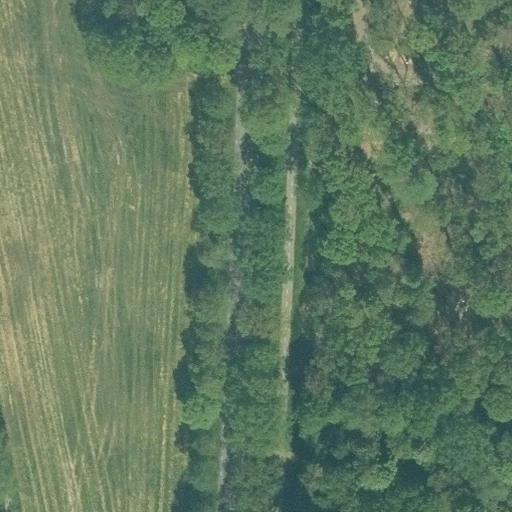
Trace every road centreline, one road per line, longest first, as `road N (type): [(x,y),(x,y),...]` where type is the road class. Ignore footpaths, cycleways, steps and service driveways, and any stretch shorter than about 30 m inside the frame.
road 1 (secondary): [(230,511),(254,0)]
road 2 (track): [(511,308),(437,329),(381,314),(361,253),(376,84)]
